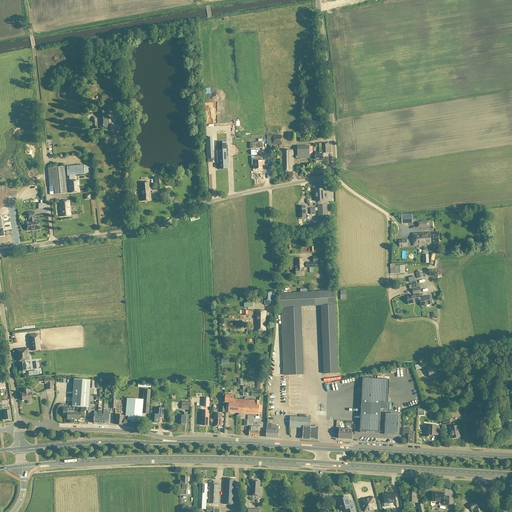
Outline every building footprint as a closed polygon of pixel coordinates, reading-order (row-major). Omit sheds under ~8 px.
[(110,100),(113,100),(113,94),(101,94),(101,95),(99,95),(99,101),(101,100),(101,101),(107,101),(107,105),(110,105),(110,100)] [(214,104),(206,104),(206,123),(214,122),(214,104)] [(103,110),(96,110),(97,129),(107,128),(106,109),(103,109),(103,110)] [(281,145),(281,136),(266,136),(266,145),(281,145)] [(217,169),(227,168),(226,144),(216,145),(217,169)] [(328,147),(328,144),(318,144),(318,153),(314,153),(314,160),(318,160),(319,161),(322,161),(322,154),(328,154),(328,147)] [(309,147),(296,147),(297,159),(309,159),(309,157),(312,157),(312,147),(309,147)] [(292,165),(292,151),(280,151),(280,164),(281,164),(281,173),(291,173),(291,165),(292,165)] [(67,176),(84,175),(83,166),(66,168),(67,176)] [(66,194),(64,168),(52,169),(47,169),(49,188),(53,188),(54,195),(66,194)] [(155,190),(163,189),(163,179),(154,180),(155,190)] [(78,186),(78,181),(68,181),(69,193),(79,192),(78,188),(77,188),(77,186),(78,186)] [(141,202),(150,201),(148,183),(139,184),(141,202)] [(316,194),(315,194),(315,198),(316,198),(316,202),(323,202),(323,200),(327,200),(327,192),(322,192),(322,189),(315,190),(316,194)] [(68,201),(59,202),(60,218),(70,217),(68,201)] [(326,206),(317,206),(318,220),(327,220),(326,206)] [(34,222),(33,219),(34,219),(33,213),(27,213),(28,220),(29,220),(29,222),(25,223),(27,231),(33,230),(33,231),(39,230),(38,221),(34,222)] [(2,220),(4,235),(13,234),(11,219),(2,220)] [(438,233),(412,234),(413,246),(428,245),(428,244),(438,243),(438,233)] [(305,263),(305,268),(315,268),(317,268),(317,263),(319,263),(319,258),(312,258),(312,263),(305,263)] [(302,259),(294,260),(295,276),(304,276),(303,264),(302,264),(302,259)] [(400,266),(394,267),(394,265),(389,265),(390,275),(394,275),(400,274),(400,266)] [(409,290),(411,289),(412,294),(413,296),(406,297),(408,305),(420,302),(419,299),(418,295),(416,295),(416,293),(420,292),(419,287),(418,287),(418,284),(410,285),(408,286),(409,290)] [(334,291),(278,295),(279,309),(280,308),(283,376),(303,375),(300,307),(321,306),(323,374),(337,374),(334,291)] [(264,292),(264,293),(262,293),(262,298),(264,299),(264,302),(264,305),(269,305),(269,302),(271,302),(271,293),(264,292)] [(420,302),(421,307),(430,305),(428,297),(419,299),(420,302)] [(263,333),(263,331),(264,331),(265,311),(256,311),(256,331),(258,331),(258,333),(259,333),(262,333),(263,333)] [(38,335),(29,336),(31,352),(40,350),(38,335)] [(28,360),(27,349),(15,350),(16,362),(18,362),(19,372),(25,371),(24,361),(28,360)] [(426,368),(429,378),(440,375),(438,365),(426,368)] [(379,433),(380,409),(387,409),(389,380),(362,378),(359,432),(360,432),(360,433),(366,433),(366,432),(379,433)] [(54,379),(43,380),(44,384),(46,384),(46,390),(52,390),(52,384),(54,384),(54,379)] [(73,380),(72,407),(88,408),(89,381),(73,380)] [(31,404),(30,400),(30,393),(28,394),(28,390),(22,391),(22,394),(21,394),(21,401),(26,401),(27,404),(31,404)] [(116,416),(115,425),(136,427),(136,421),(141,422),(141,414),(148,415),(150,391),(143,390),(142,400),(126,399),(125,416),(116,416)] [(244,407),(245,401),(232,400),(233,396),(225,396),(224,403),(228,403),(228,413),(240,414),(240,406),(244,407)] [(255,402),(245,401),(244,407),(240,406),(240,414),(261,415),(262,406),(258,406),(259,401),(255,401),(255,402)] [(6,404),(1,405),(3,412),(4,420),(11,419),(9,411),(9,407),(6,407),(6,404)] [(471,411),(471,418),(472,418),(472,419),(475,419),(475,418),(481,419),(482,406),(477,406),(477,411),(471,411)] [(73,412),(73,409),(63,408),(62,414),(66,414),(66,420),(73,421),(73,412)] [(73,412),(73,421),(79,421),(79,415),(83,415),(84,409),(76,409),(76,412),(73,412)] [(152,416),(152,418),(153,418),(153,423),(154,424),(156,424),(156,423),(159,423),(159,419),(163,419),(163,416),(163,409),(157,409),(157,415),(153,415),(153,416),(152,416)] [(200,417),(200,420),(201,420),(201,426),(208,426),(208,415),(208,411),(202,411),(202,415),(201,414),(201,417),(200,417)] [(397,435),(398,416),(386,415),(385,434),(387,435),(387,436),(394,436),(394,435),(397,435)] [(249,427),(248,437),(258,437),(259,425),(253,424),(253,416),(247,416),(247,421),(244,420),(243,426),(246,427),(249,427)] [(289,418),(289,428),(309,428),(310,418),(289,418)] [(267,424),(266,438),(277,439),(278,431),(278,426),(270,426),(271,424),(267,424)] [(429,427),(423,427),(422,437),(428,437),(428,434),(431,434),(431,436),(437,436),(438,426),(432,425),(432,428),(429,428),(429,427)] [(457,426),(450,428),(452,439),(459,438),(457,426)] [(338,439),(351,440),(351,430),(338,429),(338,434),(335,434),(335,439),(338,439)] [(402,429),(402,436),(406,436),(406,439),(407,439),(407,444),(413,444),(413,432),(411,432),(411,429),(402,429)] [(179,490),(179,495),(186,495),(187,491),(188,477),(183,477),(183,479),(181,479),(181,481),(180,481),(179,490)] [(224,483),(223,504),(233,505),(235,484),(233,484),(233,479),(226,479),(225,483),(224,483)] [(249,486),(249,497),(260,498),(261,489),(259,489),(260,482),(251,481),(251,486),(249,486)] [(199,484),(197,509),(205,510),(207,485),(199,484)] [(209,485),(208,504),(218,505),(219,486),(209,485)] [(394,493),(382,496),(384,504),(388,503),(388,504),(395,503),(394,493)] [(449,497),(443,497),(443,494),(432,493),(431,502),(442,502),(442,506),(448,507),(449,497)] [(347,498),(338,501),(341,511),(344,510),(344,511),(355,511),(352,503),(348,504),(347,498)] [(372,498),(361,501),(363,511),(365,511),(375,510),(372,498)] [(480,501),(469,505),(470,511),(482,511),(481,507),(482,506),(480,501)]
